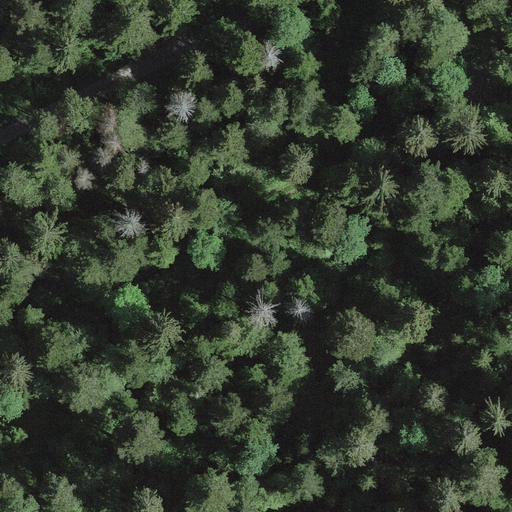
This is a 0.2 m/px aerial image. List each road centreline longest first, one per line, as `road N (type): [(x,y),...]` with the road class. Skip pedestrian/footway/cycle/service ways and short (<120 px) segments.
road 1 (track): [(0,359),(249,206),(440,110),(481,70),(511,23)]
road 2 (unclassified): [(0,133),(305,0)]
